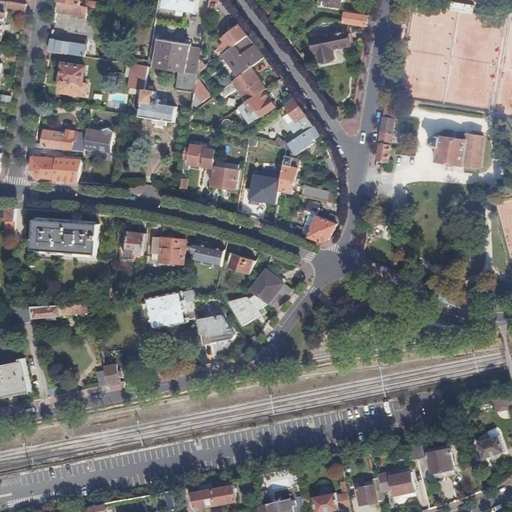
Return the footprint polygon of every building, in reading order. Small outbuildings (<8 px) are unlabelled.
[(197,14),(199,0),(166,0),(165,8),(178,10),(177,15),(183,16),(184,11),(197,14)] [(218,0),(210,0),(209,10),(217,11),(218,0)] [(341,9),(341,4),(342,0),(320,0),(321,1),(329,2),(329,7),(341,9)] [(475,4),(446,0),(445,9),(473,13),(475,4)] [(7,13),(26,16),(27,6),(1,2),(0,8),(0,40),(3,41),(7,13)] [(86,7),(88,8),(104,10),(104,4),(86,2),(86,7)] [(58,3),(56,13),(79,17),(78,19),(86,20),(88,8),(86,7),(82,7),(58,3)] [(151,7),(150,17),(157,18),(159,8),(151,7)] [(367,27),(369,17),(346,14),(345,23),(367,27)] [(248,36),(240,26),(224,40),(226,44),(220,48),(225,54),(248,36)] [(335,51),(352,47),(349,31),(313,38),(316,55),(319,54),(320,63),(336,60),(335,51)] [(53,36),(50,52),(86,58),(88,42),(53,36)] [(248,36),(225,54),(224,55),(241,77),(252,68),(265,58),(248,36)] [(160,40),(156,69),(179,73),(198,76),(201,59),(202,50),(190,48),(191,45),(160,40)] [(7,61),(18,62),(19,56),(8,54),(7,61)] [(204,65),(207,69),(221,58),(218,54),(204,65)] [(201,59),(198,76),(207,69),(204,65),(201,59)] [(60,93),(87,97),(88,85),(84,84),(86,68),(64,65),(60,93)] [(145,90),(149,68),(134,66),(133,65),(130,88),(145,90)] [(266,90),(252,68),(241,77),(220,93),(225,100),(239,89),(248,102),(264,91),(266,90)] [(198,76),(179,73),(177,90),(195,93),(197,79),(198,76)] [(400,74),(393,73),(391,85),(398,86),(400,74)] [(197,79),(195,93),(203,103),(211,97),(197,79)] [(157,92),(145,90),(141,117),(175,123),(177,108),(161,105),(161,101),(158,100),(158,97),(156,97),(157,92)] [(270,101),(264,91),(248,102),(247,103),(254,113),(257,111),(262,117),(276,108),(271,100),(270,101)] [(314,126),(291,94),(281,101),(281,107),(281,108),(286,108),(281,112),(298,138),(314,126)] [(0,103),(11,105),(12,98),(0,95),(0,103)] [(201,105),(195,96),(192,112),(201,105)] [(398,108),(386,106),(378,161),(390,163),(392,147),(391,146),(395,122),(397,122),(398,108)] [(230,120),(228,119),(226,119),(223,120),(222,122),(221,124),(221,126),(223,127),(225,129),(227,129),(230,128),(231,126),(232,124),(231,121),(230,120)] [(321,137),(314,126),(298,138),(288,145),(287,150),(286,158),(297,160),(298,155),(314,144),(313,142),(321,137)] [(94,130),(89,129),(88,135),(85,150),(112,153),(115,133),(110,128),(103,131),(103,133),(98,133),(94,130)] [(46,132),(43,148),(85,153),(85,150),(88,135),(78,134),(78,133),(67,131),(66,135),(46,132)] [(465,164),(477,166),(479,166),(484,136),(468,133),(467,140),(441,135),(441,136),(436,135),(432,137),(431,143),(434,145),(439,147),(437,160),(464,164),(464,163),(465,164)] [(204,168),(214,169),(217,151),(207,149),(208,147),(202,146),(201,147),(192,145),(191,150),(186,149),(184,162),(189,163),(189,165),(189,166),(199,167),(199,165),(204,166),(204,168)] [(286,158),(287,150),(282,149),(279,164),(285,165),(286,158)] [(39,181),(80,183),(84,157),(80,157),(79,161),(46,158),(46,155),(43,154),(43,158),(33,158),(31,171),(39,181)] [(285,165),(281,192),(295,195),(302,161),(297,160),(286,158),(285,165)] [(214,187),(238,191),(240,171),(216,167),(214,187)] [(247,196),(270,200),(273,179),(251,175),(247,196)] [(314,200),(328,203),(330,193),(306,188),(304,197),(310,198),(314,200)] [(17,210),(7,209),(6,238),(16,239),(17,210)] [(317,216),(309,238),(322,243),(330,241),(333,236),(339,224),(317,216)] [(35,251),(68,254),(99,256),(101,226),(37,221),(36,240),(35,240),(35,241),(35,251)] [(295,233),(303,236),(305,231),(297,228),(295,233)] [(144,264),(147,235),(129,232),(128,239),(125,238),(124,243),(128,244),(126,258),(133,259),(132,262),(144,264)] [(152,262),(185,265),(187,241),(155,237),(152,262)] [(222,267),(226,250),(201,245),(197,262),(222,267)] [(251,275),(258,261),(232,253),(229,268),(251,275)] [(269,305),(285,284),(268,271),(252,291),(258,296),(265,301),(269,305)] [(278,311),(294,290),(285,284),(269,305),(278,311)] [(189,320),(199,318),(195,298),(193,291),(183,293),(183,292),(148,300),(155,330),(189,323),(189,320)] [(265,301),(258,296),(250,300),(249,298),(230,302),(245,326),(261,312),(258,308),(265,301)] [(35,319),(94,313),(93,304),(33,308),(35,319)] [(0,329),(36,321),(35,319),(33,308),(12,309),(0,312),(0,329)] [(200,320),(202,334),(213,333),(215,342),(236,338),(236,337),(237,336),(232,327),(230,328),(230,325),(224,316),(200,320)] [(0,367),(0,398),(32,392),(25,359),(23,360),(23,363),(0,367)] [(110,386),(122,383),(118,365),(107,368),(107,371),(110,386)] [(102,388),(110,386),(107,371),(99,372),(102,388)] [(52,398),(59,397),(58,388),(50,390),(52,398)] [(511,396),(495,399),(497,409),(505,408),(506,411),(511,409),(511,396)] [(480,446),(476,448),(480,459),(484,457),(485,461),(506,453),(500,437),(479,444),(480,446)] [(417,459),(419,461),(425,460),(422,446),(414,447),(417,459)] [(418,462),(419,461),(417,459),(414,447),(407,448),(410,467),(418,465),(418,462)] [(435,474),(455,470),(456,470),(452,450),(429,455),(434,474),(435,474)] [(456,476),(455,470),(435,474),(437,481),(456,476)] [(414,494),(416,493),(412,474),(404,476),(403,472),(400,473),(400,472),(379,476),(381,485),(382,493),(392,491),(393,493),(395,492),(396,497),(414,494)] [(362,507),(384,502),(382,493),(381,485),(358,489),(362,507)] [(234,486),(213,491),(217,506),(238,502),(234,486)] [(217,506),(213,491),(194,494),(197,510),(217,506)] [(176,510),(172,492),(166,493),(170,511),(176,510)] [(340,509),(351,507),(349,494),(337,497),(337,494),(315,499),(317,511),(337,511),(340,511),(340,509)] [(269,506),(259,509),(260,511),(293,511),(291,500),(269,505),(269,506)]
